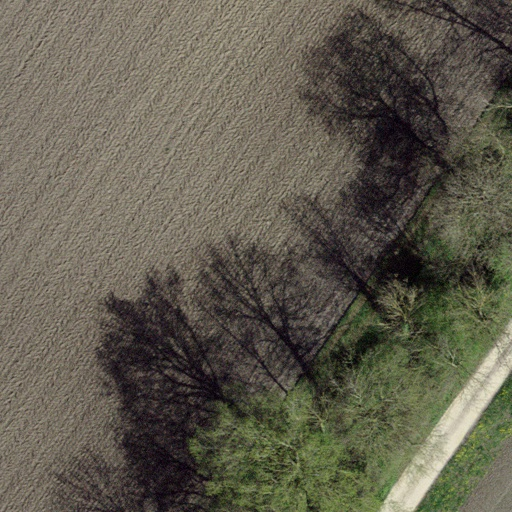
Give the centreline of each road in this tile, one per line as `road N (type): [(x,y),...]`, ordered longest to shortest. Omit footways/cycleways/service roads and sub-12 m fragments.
road 1 (track): [(511,96),(224,511)]
road 2 (track): [(511,333),(387,511)]
